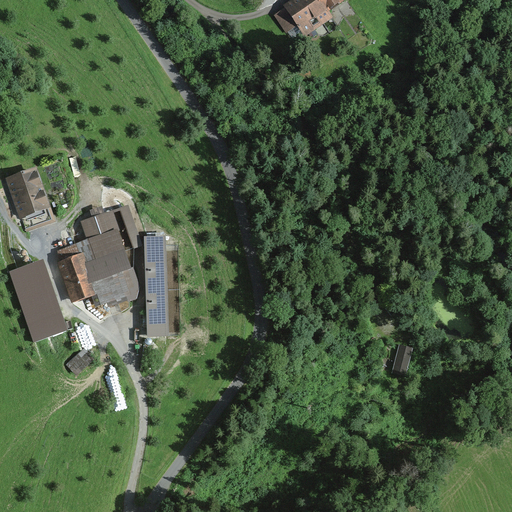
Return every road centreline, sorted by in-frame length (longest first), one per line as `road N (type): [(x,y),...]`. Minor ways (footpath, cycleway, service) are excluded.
road 1 (unclassified): [(120,0),(205,124),(228,178),(257,311),(253,340),(226,396),(141,511)]
road 2 (residential): [(131,511),(146,419),(136,371),(107,332),(68,305),(38,232)]
